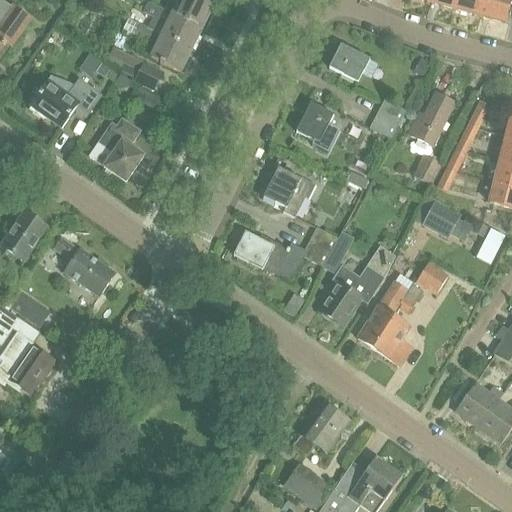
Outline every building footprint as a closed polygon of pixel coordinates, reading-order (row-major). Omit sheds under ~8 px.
[(168,0),(164,11),(202,30),(205,31),(211,19),(208,18),(213,8),(198,0),(168,0)] [(432,0),(432,2),(456,9),(457,0),(432,0)] [(457,0),(456,9),(479,16),(483,0),(457,0)] [(483,0),(479,16),(504,23),(510,0),(483,0)] [(0,49),(8,38),(15,43),(31,20),(13,7),(11,10),(0,1),(0,49)] [(153,18),(148,28),(147,30),(190,52),(193,53),(200,41),(197,40),(202,30),(164,11),(148,3),(143,14),(153,18)] [(147,30),(148,28),(140,25),(139,26),(127,20),(122,30),(127,32),(134,36),(155,46),(150,57),(183,74),(189,62),(186,60),(190,52),(147,30)] [(329,68),(358,83),(370,61),(341,46),(329,68)] [(134,84),(153,93),(163,73),(129,57),(121,74),(136,81),(134,84)] [(430,67),(422,62),(415,76),(423,80),(430,67)] [(104,80),(110,71),(102,66),(96,74),(104,80)] [(115,83),(121,74),(114,69),(108,78),(115,83)] [(115,87),(120,90),(128,88),(131,83),(121,77),(115,87)] [(30,107),(60,129),(74,110),(84,118),(99,97),(78,81),(73,88),(68,84),(54,78),(49,85),(46,83),(30,107)] [(142,89),(135,99),(152,110),(158,100),(142,89)] [(407,134),(432,147),(455,103),(435,92),(421,118),(416,116),(414,119),(407,134)] [(377,116),(399,127),(406,115),(407,113),(385,102),(377,116)] [(469,124),(479,129),(490,107),(480,102),(469,124)] [(339,132),(329,127),(335,116),(311,104),(297,132),(315,141),(312,147),(328,155),(339,132)] [(408,112),(407,113),(406,115),(407,119),(410,120),(414,119),(416,116),(415,112),(411,111),(408,112)] [(369,130),(391,141),(399,127),(377,116),(369,130)] [(89,158),(103,168),(125,183),(142,157),(127,147),(130,143),(134,145),(142,133),(122,119),(121,121),(117,128),(112,124),(98,145),(89,158)] [(469,124),(458,146),(469,151),(479,129),(469,124)] [(501,156),(511,158),(511,134),(507,133),(501,156)] [(469,151),(458,146),(448,167),(458,172),(469,151)] [(429,186),(432,187),(442,166),(423,156),(413,178),(420,182),(429,186)] [(495,179),(511,183),(511,158),(501,156),(495,179)] [(447,194),(458,172),(448,167),(437,189),(447,194)] [(264,196),(286,208),(283,214),(295,220),(305,199),(308,201),(315,187),(301,180),(301,181),(277,169),(264,196)] [(489,202),(511,208),(511,183),(495,179),(489,202)] [(452,236),(465,244),(474,229),(471,227),(474,222),(467,218),(464,224),(459,221),(461,217),(428,198),(415,221),(423,226),(422,227),(449,242),(452,236)] [(0,251),(0,264),(4,268),(12,256),(23,264),(46,229),(23,214),(0,247),(0,248),(1,249),(0,251)] [(479,223),(473,233),(484,239),(489,229),(479,223)] [(310,242),(331,253),(333,248),(338,240),(317,229),(310,242)] [(263,270),(292,286),(305,260),(322,269),(331,253),(310,242),(305,253),(291,245),(288,252),(266,241),(265,243),(245,233),(233,256),(262,271),(263,270)] [(64,276),(99,299),(115,275),(80,253),(79,254),(60,241),(53,252),(71,264),(64,276)] [(330,321),(341,328),(360,300),(368,306),(388,275),(396,258),(380,248),(360,280),(357,278),(342,267),(332,283),(337,286),(319,313),(322,316),(323,319),(328,322),(330,321)] [(415,284),(435,298),(449,278),(429,265),(415,284)] [(356,340),(372,351),(392,320),(398,310),(397,309),(408,292),(395,283),(356,340)] [(415,305),(423,292),(412,285),(408,292),(397,309),(398,310),(399,310),(400,311),(408,316),(415,305)] [(22,296),(11,311),(39,330),(50,315),(22,296)] [(0,348),(1,349),(20,322),(17,320),(0,308),(0,348)] [(387,361),(398,368),(410,351),(399,343),(408,330),(392,320),(372,351),(387,361)] [(493,356),(511,367),(511,333),(509,332),(502,328),(495,338),(501,342),(493,356)] [(33,346),(18,335),(0,360),(3,363),(0,367),(0,386),(5,389),(7,386),(19,394),(22,390),(30,395),(37,384),(40,386),(55,364),(32,348),(33,346)] [(222,356),(215,369),(236,383),(244,370),(222,356)] [(454,414),(477,429),(497,400),(501,394),(492,388),(488,393),(475,383),(454,414)] [(477,429),(500,445),(511,427),(511,408),(511,410),(497,400),(477,429)] [(293,448),(307,457),(314,447),(325,454),(348,422),(324,404),(301,437),(293,448)] [(356,511),(359,508),(364,511),(379,511),(402,478),(375,460),(361,480),(348,471),(320,511),(311,511),(310,511),(309,511),(356,511)] [(283,489),(314,511),(317,511),(333,490),(300,466),(283,489)]
